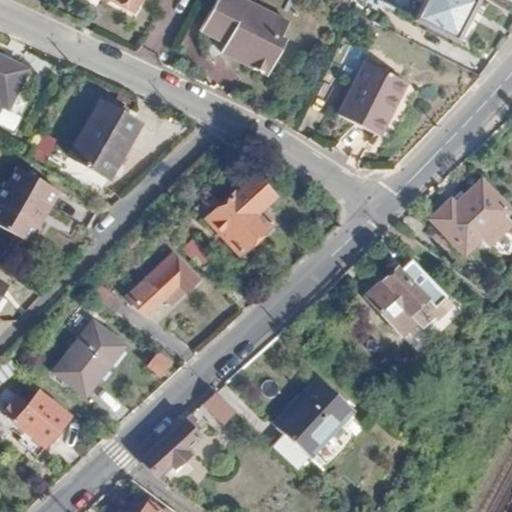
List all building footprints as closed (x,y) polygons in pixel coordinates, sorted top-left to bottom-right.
[(96,0),(99,2),(100,0),(102,0),(111,4),(110,7),(133,20),(144,0),(96,0)] [(204,31),(228,43),(224,53),(269,76),(286,41),(281,39),(288,23),(241,0),(204,0),(201,7),(212,13),(204,31)] [(326,0),(345,9),(346,10),(351,0),(326,0)] [(421,0),(423,1),(414,20),(457,42),(459,39),(463,40),(470,24),(467,22),(477,0),(421,0)] [(0,56),(0,102),(19,67),(0,56)] [(366,61),(338,116),(378,136),(405,81),(366,61)] [(101,102),(70,157),(108,179),(140,125),(101,102)] [(44,160),(51,139),(39,135),(32,156),(44,160)] [(9,181),(0,195),(0,224),(2,226),(5,222),(34,241),(32,244),(36,247),(46,229),(39,225),(50,208),(54,209),(64,193),(21,168),(13,182),(9,181)] [(241,191),(260,211),(271,200),(252,181),(241,191)] [(451,203),(431,221),(464,255),(509,213),(482,184),(456,208),(451,203)] [(198,209),(239,255),(273,225),(260,211),(241,191),(224,207),(222,208),(212,197),(198,209)] [(214,195),(212,197),(222,208),(224,207),(214,195)] [(2,226),(32,244),(34,241),(5,222),(2,226)] [(197,241),(185,251),(203,270),(213,260),(197,241)] [(157,271),(129,298),(147,316),(180,287),(186,292),(196,281),(176,261),(162,275),(157,271)] [(396,270),(383,283),(386,288),(369,304),(394,330),(425,301),(417,293),(429,282),(412,262),(399,273),(396,270)] [(87,297),(114,312),(121,300),(94,284),(87,297)] [(90,321),(48,371),(81,399),(123,348),(90,321)] [(144,365),(157,376),(167,363),(153,353),(144,365)] [(9,360),(0,366),(0,383),(17,370),(9,360)] [(304,404),(291,418),(289,416),(276,430),(283,437),(271,449),(295,470),(305,459),(307,460),(351,413),(317,381),(300,400),(304,404)] [(18,397),(5,413),(15,421),(14,424),(43,448),(69,417),(39,393),(28,406),(18,397)] [(213,395),(142,461),(159,481),(187,455),(183,450),(196,438),(195,433),(211,419),(219,427),(234,414),(213,395)]
